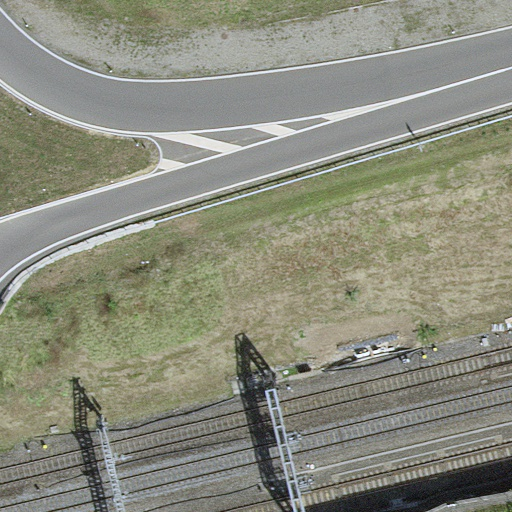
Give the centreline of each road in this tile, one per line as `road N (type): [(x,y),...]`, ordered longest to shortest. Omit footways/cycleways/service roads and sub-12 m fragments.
road 1 (primary): [(0,253),(37,232),(511,73)]
road 2 (primary): [(511,58),(156,108),(81,89),(0,42)]
